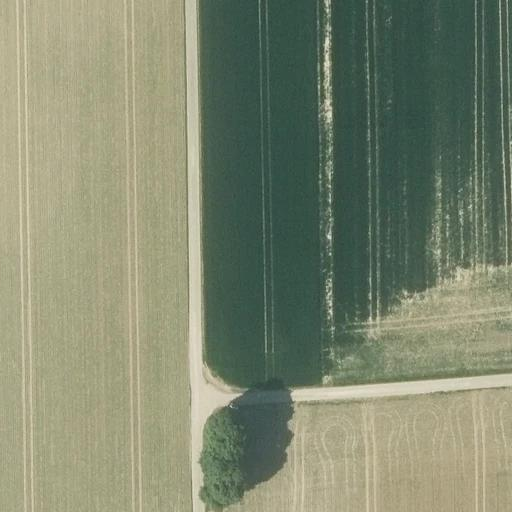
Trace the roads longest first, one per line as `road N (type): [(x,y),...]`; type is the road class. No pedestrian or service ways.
road 1 (track): [(190,0),(199,511)]
road 2 (track): [(198,402),(511,379)]
